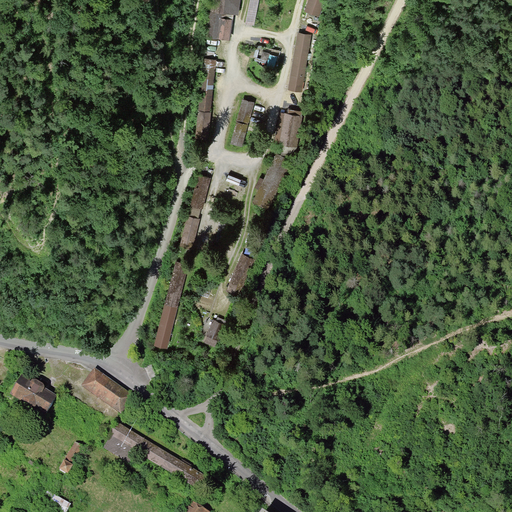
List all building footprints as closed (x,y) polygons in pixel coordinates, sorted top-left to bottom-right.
[(262,2),(249,0),(245,0),(241,24),(257,27),(262,2)] [(326,0),(312,0),(307,14),(320,18),(326,0)] [(313,36),(294,32),(284,83),(303,87),(313,36)] [(255,103),(240,100),(232,143),(247,146),(255,103)] [(212,178),(198,174),(191,203),(205,206),(212,178)] [(201,218),(188,215),(181,249),(194,252),(201,218)] [(192,265),(177,262),(170,291),(185,295),(192,265)] [(134,395),(95,367),(81,386),(120,414),(134,395)] [(31,381),(21,375),(9,393),(45,413),(57,395),(45,386),(45,385),(43,383),(37,379),(35,379),(33,379),(32,379),(31,381)] [(206,475),(119,422),(111,435),(198,488),(206,475)] [(84,447),(75,441),(65,458),(73,464),(84,447)] [(67,473),(73,464),(65,458),(59,468),(67,473)] [(210,511),(192,500),(184,511),(210,511)]
